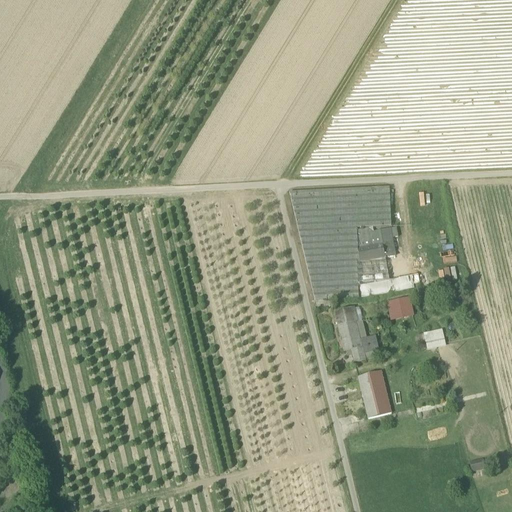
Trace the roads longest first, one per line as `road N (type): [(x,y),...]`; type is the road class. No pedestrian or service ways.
road 1 (track): [(511,173),(0,200)]
road 2 (unclassified): [(277,185),(357,511)]
